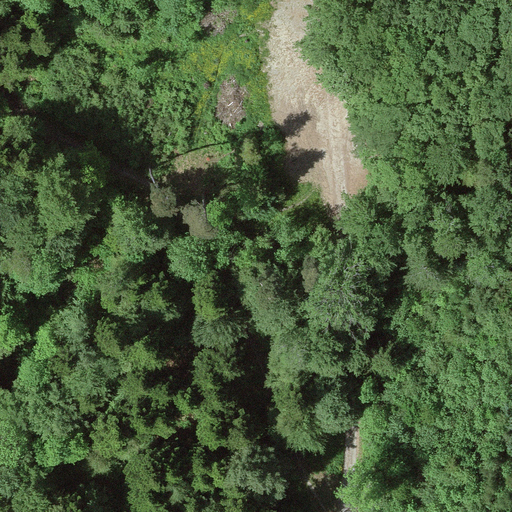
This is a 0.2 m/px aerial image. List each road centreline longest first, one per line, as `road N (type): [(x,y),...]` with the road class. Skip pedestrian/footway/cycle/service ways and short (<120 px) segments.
road 1 (track): [(350,511),(353,388),(330,92)]
road 2 (track): [(330,92),(414,25),(471,0)]
